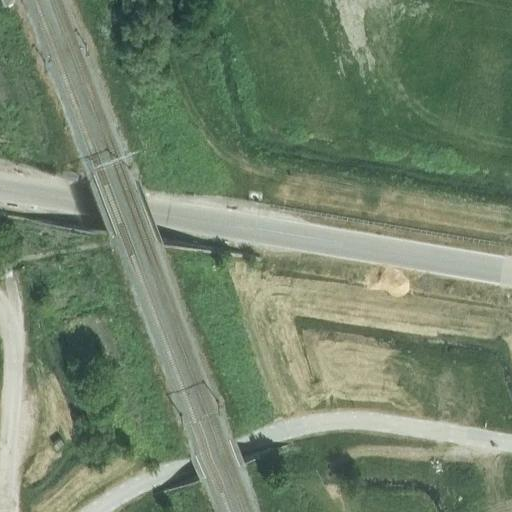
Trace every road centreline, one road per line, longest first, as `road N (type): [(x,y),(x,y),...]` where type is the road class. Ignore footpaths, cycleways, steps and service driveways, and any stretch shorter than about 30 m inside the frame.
road 1 (track): [(511,273),(0,188)]
road 2 (unclassified): [(511,445),(384,424),(304,428),(132,489),(96,511)]
